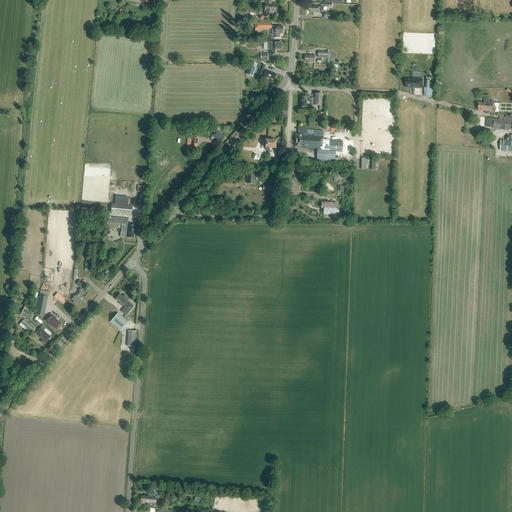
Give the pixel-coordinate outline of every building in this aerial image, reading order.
[(276,12),(277,5),(272,4),(271,0),(265,0),(266,3),(265,3),(265,11),(265,17),(272,17),(272,12),(276,12)] [(319,13),(319,11),(323,11),(323,10),(323,6),(332,7),(332,4),(320,3),(320,5),(314,5),(314,7),(308,6),(308,11),(310,11),(310,13),(319,13)] [(283,34),(282,26),(275,26),(272,26),(272,34),(275,34),(275,38),(279,38),(279,34),(283,34)] [(267,42),(268,49),(270,49),(270,54),(275,53),(275,49),(281,49),(281,48),(282,48),(282,46),(281,46),(281,42),(267,42)] [(257,64),(250,62),(247,71),(254,74),(256,68),(260,69),(258,73),(258,74),(261,76),(261,77),(267,79),(267,78),(270,79),(270,78),(274,80),(274,79),(276,75),(274,74),(274,73),(264,68),(265,65),(258,64),(257,64)] [(422,88),(422,80),(422,79),(412,79),(412,80),(406,80),(406,87),(422,88)] [(306,107),(307,97),(300,96),(300,109),(310,110),(312,110),(312,107),(311,106),(310,106),(309,106),(308,106),(307,106),(306,107)] [(484,102),(479,102),(479,111),(485,111),(485,112),(499,112),(499,102),(495,102),(495,101),(494,101),(492,101),(491,101),(489,101),(489,96),(484,96),(484,102)] [(494,119),(493,129),(497,129),(511,130),(511,119),(499,119),(494,119)] [(200,127),(200,132),(211,132),(213,133),(212,135),(217,139),(218,139),(221,141),(224,138),(223,137),(223,136),(216,129),(215,131),(211,127),(200,127)] [(342,152),(342,141),(323,140),(323,131),(313,131),(313,135),(303,135),(304,132),(307,132),(307,130),(305,130),(305,127),(299,127),(299,134),(296,134),(295,148),(317,149),(316,160),(335,160),(335,151),(342,152)] [(264,144),(264,146),(265,148),(266,148),(266,150),(269,150),(270,148),(278,148),(279,148),(279,147),(278,147),(278,141),(265,140),(265,143),(264,144)] [(500,151),(511,151),(511,141),(501,140),(500,151)] [(248,172),(247,173),(246,177),(247,177),(247,184),(254,184),(254,180),(256,181),(257,175),(258,175),(258,172),(248,172)] [(332,176),(335,182),(342,179),(339,172),(332,176)] [(114,214),(127,215),(131,216),(132,205),(128,205),(128,197),(115,196),(114,204),(112,203),(111,213),(114,214)] [(339,215),(339,209),(336,209),(337,203),(321,203),(321,208),(323,209),(323,214),(339,215)] [(104,227),(121,228),(120,237),(133,238),(134,232),(136,232),(136,225),(127,224),(127,219),(108,217),(104,217),(104,227)] [(83,296),(86,293),(81,288),(81,289),(80,288),(78,290),(79,291),(76,294),(72,299),(74,301),(73,302),(76,305),(78,304),(79,305),(82,301),(80,299),(81,298),(79,296),(81,294),(83,296)] [(61,303),(65,299),(57,292),(53,296),(61,303)] [(124,295),(123,297),(120,294),(115,299),(120,303),(120,304),(122,306),(122,305),(125,307),(121,312),(125,316),(132,308),(129,306),(131,304),(127,300),(129,299),(124,295)] [(20,315),(31,320),(32,317),(31,317),(32,313),(30,312),(32,308),(25,305),(20,315)] [(46,307),(38,306),(35,315),(44,317),(46,307)] [(118,313),(110,322),(120,331),(129,322),(118,313)] [(56,329),(61,324),(56,319),(57,318),(51,314),(44,321),(50,326),(50,325),(53,327),(56,329)] [(36,322),(39,326),(43,322),(36,316),(34,318),(34,319),(37,322),(36,322)] [(34,327),(24,319),(19,325),(26,331),(28,328),(31,331),(34,327)] [(48,340),(51,337),(50,336),(51,334),(46,329),(43,326),(41,327),(36,333),(39,336),(40,337),(41,335),(47,340),(48,340)] [(136,331),(129,331),(127,346),(135,347),(136,331)] [(156,494),(148,494),(148,496),(142,496),(141,502),(147,502),(147,505),(149,508),(152,508),(154,506),(154,503),(155,503),(156,494)]
